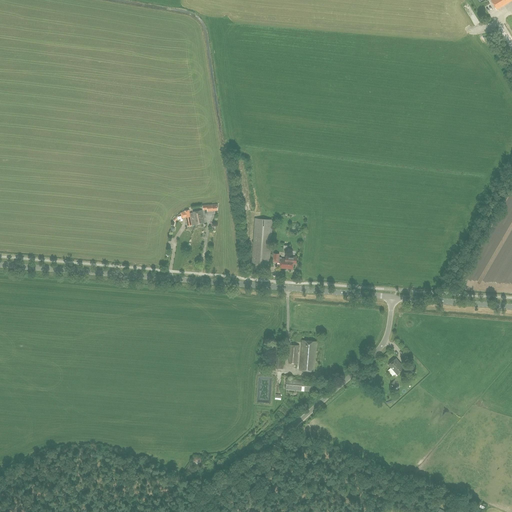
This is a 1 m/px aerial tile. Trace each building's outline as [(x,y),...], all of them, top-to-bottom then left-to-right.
[(490,0),(496,9),(511,0),(490,0)] [(195,225),(193,213),(190,213),(189,210),(184,211),(185,212),(181,213),(182,218),(186,217),(188,226),(195,225)] [(192,212),(193,213),(195,225),(204,223),(202,210),(192,212)] [(269,264),(273,219),(255,218),(251,263),(269,264)] [(280,268),(293,269),(293,264),(296,264),(297,257),(285,256),(285,259),(281,259),(280,268)] [(314,371),(316,341),(302,340),(300,370),(314,371)] [(282,368),(284,341),(275,341),(273,367),(282,368)] [(298,345),(289,345),(288,363),(297,363),(298,345)] [(388,364),(397,374),(404,368),(396,358),(388,364)] [(286,389),(312,391),(313,381),(287,379),(286,389)] [(399,385),(395,380),(390,384),(394,388),(399,385)]
